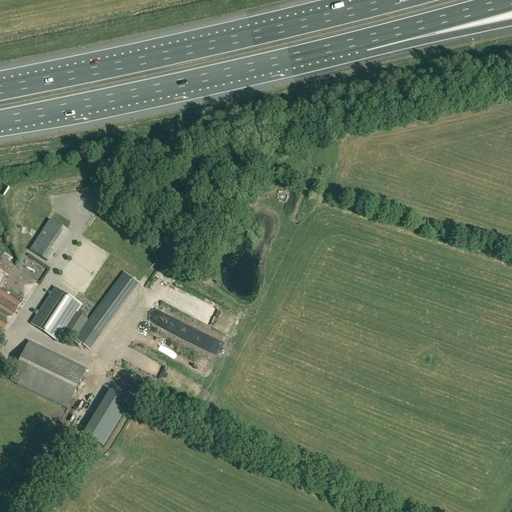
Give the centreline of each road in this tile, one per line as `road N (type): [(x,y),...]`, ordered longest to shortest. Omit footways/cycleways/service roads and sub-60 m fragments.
road 1 (motorway): [(395,0),(0,89)]
road 2 (motorway): [(0,120),(365,39)]
road 3 (motorway): [(365,39),(511,0)]
road 4 (motorway): [(365,39),(511,22)]
